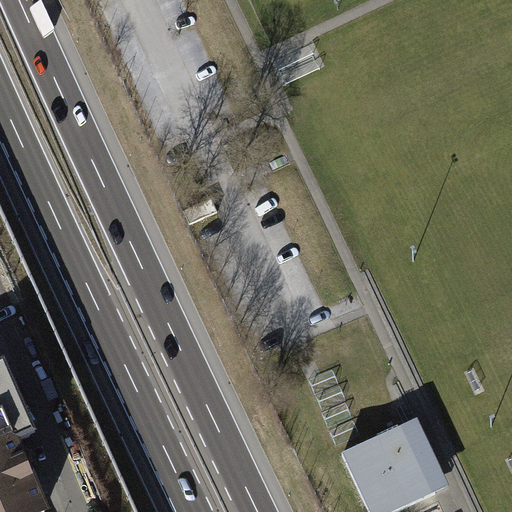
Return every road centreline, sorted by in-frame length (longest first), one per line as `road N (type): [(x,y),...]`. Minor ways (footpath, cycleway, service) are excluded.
road 1 (motorway): [(259,511),(21,0)]
road 2 (motorway): [(0,93),(194,511)]
road 3 (unknown): [(0,359),(78,511)]
